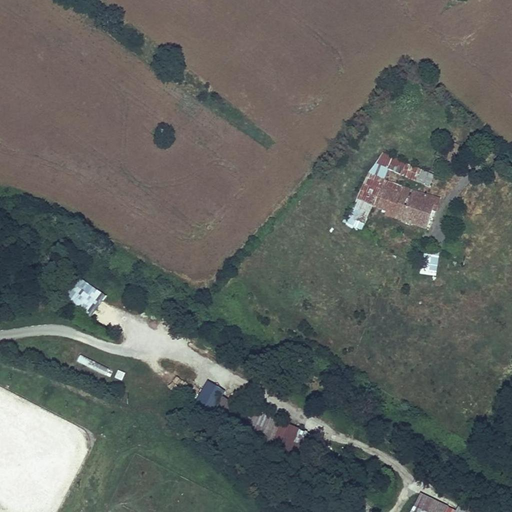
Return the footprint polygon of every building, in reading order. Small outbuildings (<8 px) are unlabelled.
[(434,176),(422,171),(416,184),(427,190),(434,176)] [(404,189),(385,182),(376,206),(396,213),(404,189)] [(435,202),(411,195),(403,219),(427,227),(435,202)] [(436,276),(439,252),(422,250),(420,274),(436,276)] [(109,296),(81,278),(68,298),(96,316),(109,296)] [(226,421),(237,406),(223,397),(213,412),(226,421)] [(268,447),(293,460),(307,434),(282,421),(268,447)] [(453,511),(454,511),(422,494),(412,511),(453,511)]
